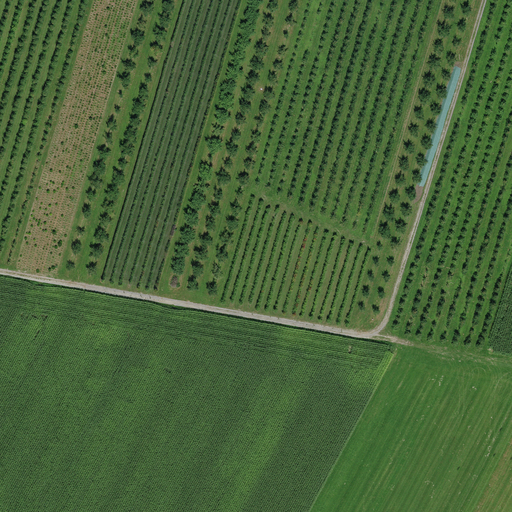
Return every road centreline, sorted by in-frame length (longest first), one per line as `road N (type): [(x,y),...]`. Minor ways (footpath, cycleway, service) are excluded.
road 1 (track): [(415,344),(0,272)]
road 2 (track): [(483,0),(377,337)]
